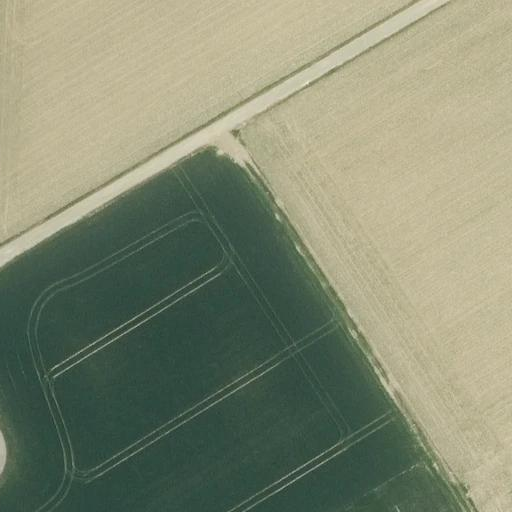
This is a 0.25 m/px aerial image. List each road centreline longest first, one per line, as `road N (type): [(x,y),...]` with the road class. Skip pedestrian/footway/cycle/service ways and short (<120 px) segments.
road 1 (track): [(0,258),(436,0)]
road 2 (track): [(226,126),(472,511)]
